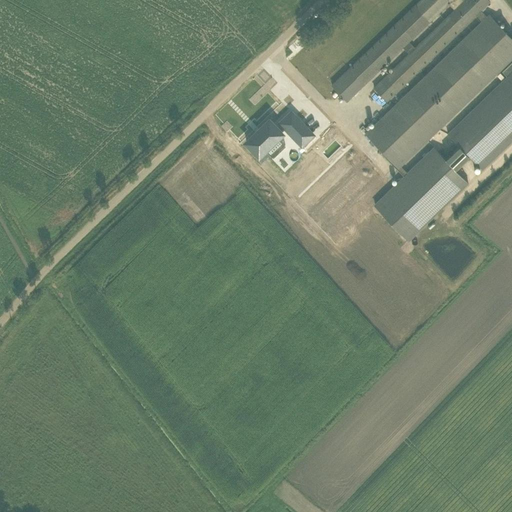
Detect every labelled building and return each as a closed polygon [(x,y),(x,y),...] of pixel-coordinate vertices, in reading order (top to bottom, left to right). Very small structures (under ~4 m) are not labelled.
[(448,3),(451,0),(420,0),(332,85),(347,101),(402,48),(408,42),(448,3)] [(489,1),(488,0),(451,0),(448,3),(455,9),(414,49),(408,42),(402,48),(408,54),(373,88),(386,101),(472,18),(476,15),(481,10),(489,1)] [(511,57),(511,41),(487,16),(481,10),(476,15),(482,21),(366,131),(381,147),(400,165),(511,57)] [(511,62),(505,69),(502,71),(507,76),(447,134),(481,169),(511,139),(511,62)] [(271,154),(273,156),(285,144),(283,142),(287,138),(286,137),(290,133),(307,151),(319,140),(297,117),(285,128),(288,131),(284,135),(275,125),(266,134),(267,135),(262,140),(261,139),(252,147),(257,152),(255,154),(261,160),(263,158),(265,160),(271,154)] [(332,137),(337,132),(333,128),(328,133),(332,137)] [(406,172),(400,165),(381,147),(378,150),(403,176),(374,203),(408,239),(467,182),(433,147),(406,172)]
